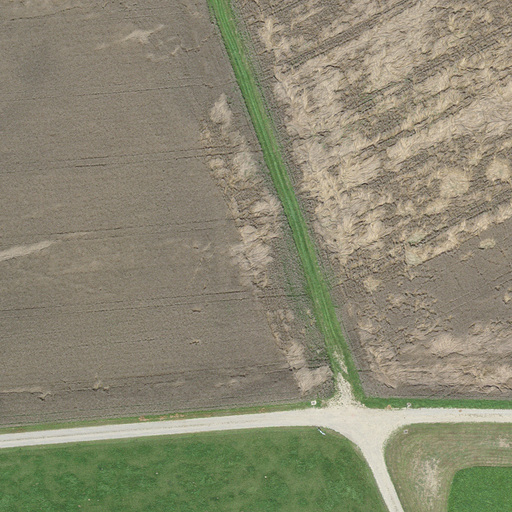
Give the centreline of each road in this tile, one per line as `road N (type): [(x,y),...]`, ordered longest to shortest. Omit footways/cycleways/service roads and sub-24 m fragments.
road 1 (track): [(356,427),(0,453)]
road 2 (track): [(356,427),(511,414)]
